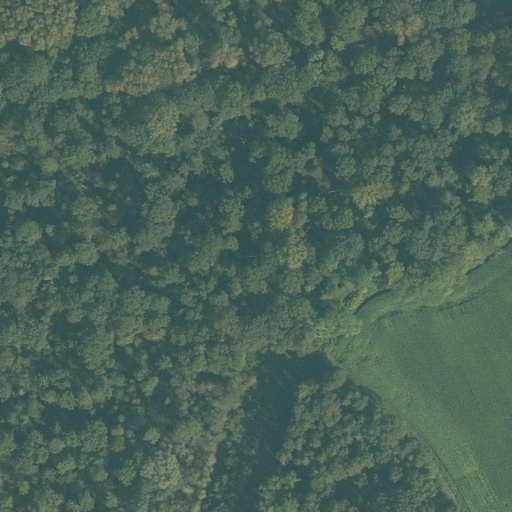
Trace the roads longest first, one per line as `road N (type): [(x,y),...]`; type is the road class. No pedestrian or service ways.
road 1 (track): [(511,22),(185,82)]
road 2 (track): [(185,82),(0,113)]
